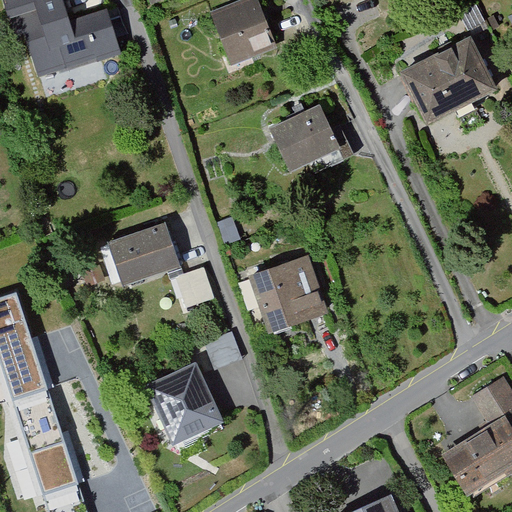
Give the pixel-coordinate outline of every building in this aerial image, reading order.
[(62,0),(1,0),(8,19),(38,9),(48,38),(29,45),(41,82),(125,54),(109,6),(69,19),(62,0)] [(240,0),(211,12),(233,69),(280,51),(260,0),(240,0)] [(499,96),(469,41),(402,77),(432,132),(499,96)] [(333,110),(278,131),(298,182),(353,161),(333,110)] [(165,221),(110,242),(130,292),(185,270),(165,221)] [(317,260),(258,282),(277,335),(337,314),(317,260)] [(204,271),(176,281),(188,313),(215,303),(204,271)] [(16,285),(0,291),(0,356),(37,344),(16,285)] [(200,365),(145,390),(172,449),(226,424),(200,365)] [(511,388),(506,377),(471,397),(491,432),(511,420),(511,421),(511,388)] [(491,432),(451,456),(477,504),(511,479),(511,421),(511,420),(491,432)] [(403,511),(398,500),(372,511),(403,511)]
